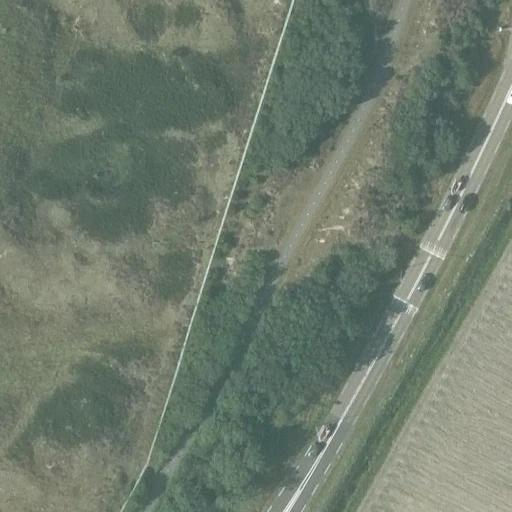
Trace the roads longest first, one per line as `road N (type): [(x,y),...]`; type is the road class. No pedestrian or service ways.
road 1 (secondary): [(284,511),(388,338),(511,83)]
road 2 (track): [(445,363),(363,511)]
